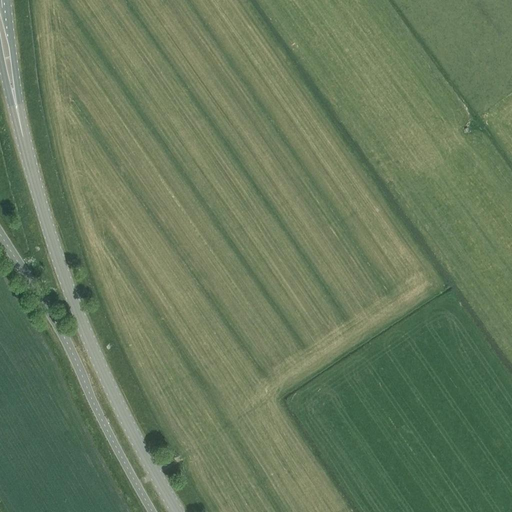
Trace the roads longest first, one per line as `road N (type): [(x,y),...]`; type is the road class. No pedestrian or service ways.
road 1 (secondary): [(175,511),(88,335),(22,136)]
road 2 (secondary): [(22,136),(7,0)]
